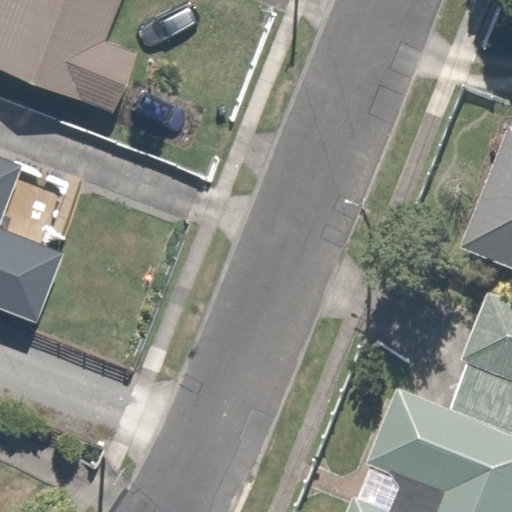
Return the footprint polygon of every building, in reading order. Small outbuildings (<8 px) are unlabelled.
[(133,0),(0,0),(0,113),(49,133),(62,92),(93,104),(111,59),(133,0)] [(62,237),(0,212),(0,191),(15,154),(0,148),(0,295),(34,309),(62,237)] [(511,167),(483,155),(433,285),(511,315),(511,167)] [(511,345),(441,326),(409,443),(511,471),(511,345)] [(501,511),(511,487),(511,486),(357,424),(321,511),(501,511)]
